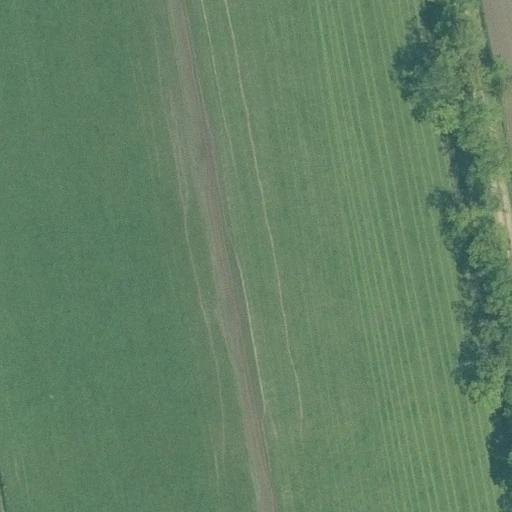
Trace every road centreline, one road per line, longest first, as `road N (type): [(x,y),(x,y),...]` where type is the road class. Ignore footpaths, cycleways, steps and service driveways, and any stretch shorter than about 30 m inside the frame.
road 1 (track): [(511,388),(437,0)]
road 2 (track): [(460,0),(511,270)]
